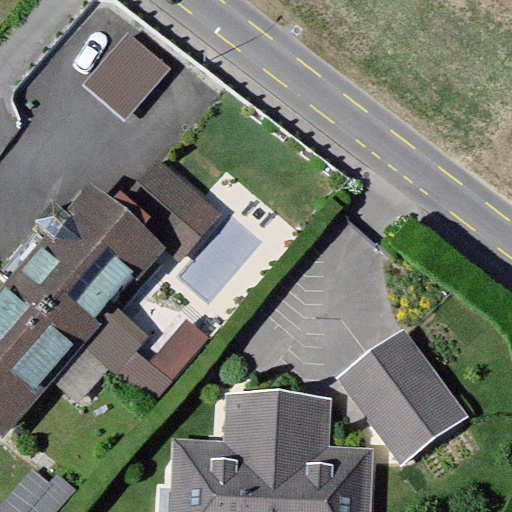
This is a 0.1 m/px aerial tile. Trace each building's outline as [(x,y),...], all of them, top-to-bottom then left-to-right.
[(134,30),(91,83),(133,116),(176,63),(134,30)] [(174,153),(114,223),(158,261),(218,191),(174,153)] [(81,212),(0,306),(0,454),(74,367),(107,395),(143,352),(115,329),(158,277),(81,212)] [(400,347),(337,392),(400,481),(463,436),(400,347)] [(219,462),(171,460),(169,511),(362,511),(364,471),(327,469),(329,419),(221,415),(219,462)] [(39,461),(0,511),(55,511),(74,487),(39,461)]
